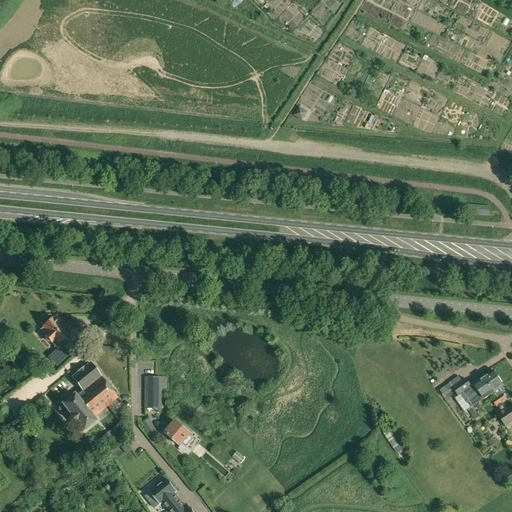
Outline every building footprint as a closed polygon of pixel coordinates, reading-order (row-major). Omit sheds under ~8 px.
[(294,116),(302,121),(307,112),(300,108),(294,116)] [(469,215),(489,216),(490,207),(470,205),(469,215)] [(39,323),(43,327),(40,330),(55,348),(68,336),(58,324),(62,321),(56,315),(53,318),(49,314),(39,323)] [(57,367),(74,351),(65,341),(48,358),(57,367)] [(67,412),(83,431),(96,421),(93,417),(87,410),(84,406),(86,404),(83,399),(89,394),(85,389),(100,377),(89,363),(71,377),(83,391),(76,397),(74,394),(61,404),(59,406),(58,410),(61,414),(65,414),(67,412)] [(492,371),(482,378),(490,389),(493,393),(496,397),(502,393),(499,389),(503,386),(492,371)] [(87,410),(93,417),(117,398),(100,377),(85,389),(89,394),(83,399),(86,404),(84,406),(87,410)] [(144,378),(144,409),(161,409),(162,378),(144,378)] [(462,380),(452,387),(453,389),(453,390),(457,396),(454,398),(465,413),(468,410),(472,407),(493,393),(490,389),(482,378),(473,384),(471,386),(465,378),(462,380)] [(496,397),(501,404),(506,400),(502,393),(496,397)] [(496,407),(501,404),(496,397),(491,401),(496,407)] [(511,404),(497,415),(506,428),(511,423),(511,404)] [(142,423),(149,434),(156,430),(149,419),(142,423)] [(194,440),(189,436),(190,435),(175,422),(165,433),(180,446),(182,444),(187,448),(194,440)] [(398,445),(402,440),(394,432),(389,436),(398,445)] [(131,451),(126,444),(121,448),(127,455),(131,451)] [(232,457),(241,464),(245,459),(237,452),(232,457)] [(161,503),(168,511),(180,501),(174,493),(175,491),(176,492),(176,491),(166,478),(165,479),(166,480),(163,482),(161,481),(155,485),(157,487),(150,493),(149,492),(149,493),(159,505),(160,505),(159,504),(161,503)] [(180,501),(168,511),(193,511),(188,506),(188,507),(187,509),(180,501)]
